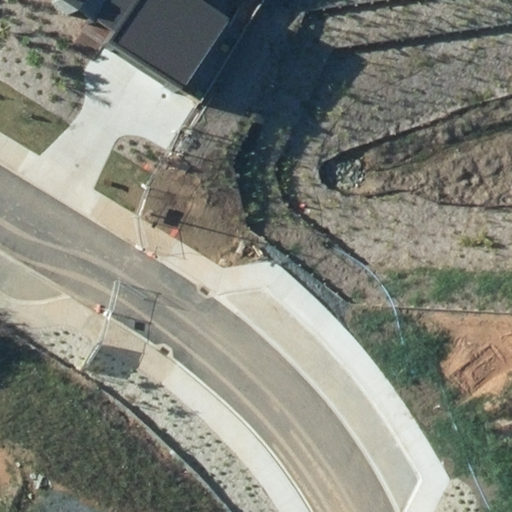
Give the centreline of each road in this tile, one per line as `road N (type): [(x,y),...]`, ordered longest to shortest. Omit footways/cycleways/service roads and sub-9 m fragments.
road 1 (residential): [(246,369),(110,234),(0,191)]
road 2 (unknown): [(335,511),(246,369)]
